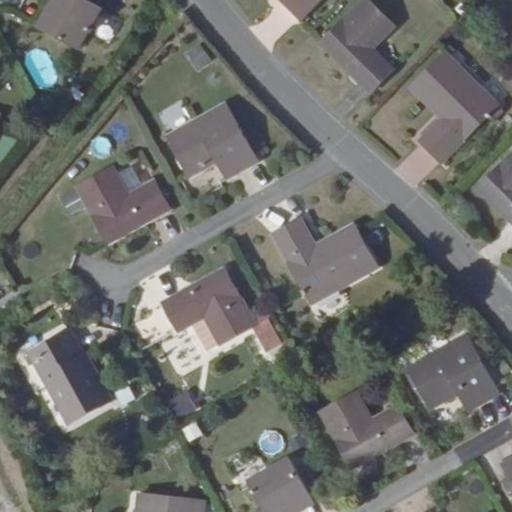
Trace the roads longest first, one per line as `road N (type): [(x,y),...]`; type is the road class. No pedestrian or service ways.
road 1 (residential): [(101,288),(355,150)]
road 2 (residential): [(511,306),(355,150)]
road 3 (residential): [(355,150),(203,0)]
road 4 (residential): [(362,511),(511,429)]
